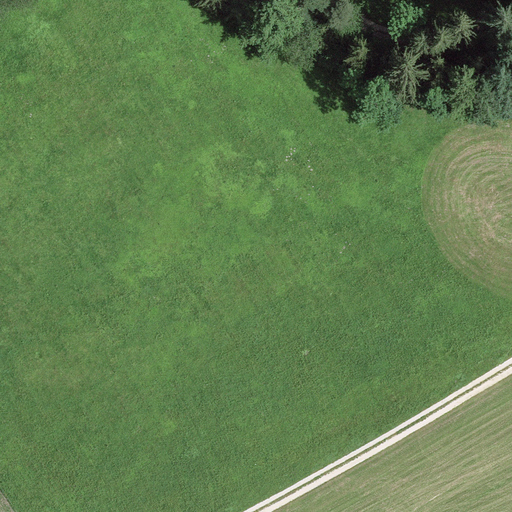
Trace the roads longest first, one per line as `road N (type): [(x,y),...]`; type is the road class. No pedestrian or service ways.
road 1 (track): [(511,365),(252,511)]
road 2 (track): [(335,0),(348,18),(406,38),(511,17)]
